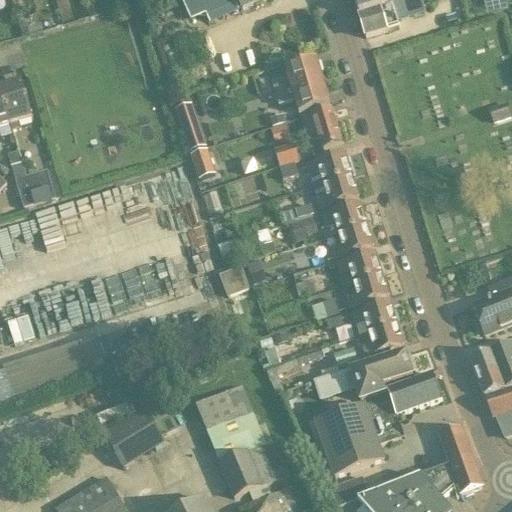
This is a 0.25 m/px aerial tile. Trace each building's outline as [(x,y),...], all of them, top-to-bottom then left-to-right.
[(238,13),(232,0),(191,0),(183,4),(192,22),(206,16),(210,25),(238,13)] [(237,0),(242,12),(269,0),(237,0)] [(380,13),(392,9),(389,0),(351,0),(364,40),(386,34),(380,13)] [(391,0),(399,23),(413,19),(406,0),(391,0)] [(505,0),(503,0),(487,3),(489,15),(508,11),(505,0)] [(97,10),(86,13),(89,21),(99,18),(97,10)] [(41,26),(28,30),(30,38),(43,34),(41,26)] [(330,108),(323,86),(316,62),(285,72),(290,86),(274,91),(279,108),(295,103),(299,117),(330,108)] [(13,135),(21,133),(19,126),(32,122),(22,86),(1,92),(11,128),(13,135)] [(0,138),(0,139),(0,138),(0,131),(11,128),(1,92),(0,91),(0,138)] [(493,125),(509,121),(505,109),(489,113),(493,125)] [(312,120),(302,123),(309,144),(319,141),(322,153),(341,147),(331,113),(312,118),(312,120)] [(273,131),(285,127),(283,120),(271,124),(273,131)] [(198,124),(181,130),(190,156),(207,150),(198,124)] [(294,148),(275,154),(280,171),(299,165),(294,148)] [(216,178),(208,154),(191,159),(199,184),(216,178)] [(323,189),(351,180),(345,159),(306,170),(310,181),(313,191),(323,189)] [(254,164),(241,168),(245,179),(257,175),(254,164)] [(283,183),(298,179),(294,167),(280,172),(283,183)] [(48,174),(16,183),(24,212),(64,200),(60,188),(58,189),(54,174),(48,175),(48,174)] [(313,191),(316,203),(319,213),(358,201),(351,180),(323,189),(313,191)] [(324,242),(338,238),(366,229),(365,225),(360,208),(322,220),(325,230),(321,231),(324,242)] [(313,217),(311,209),(296,213),(298,221),(313,217)] [(294,247),(310,243),(308,238),(318,236),(314,221),(289,229),(294,247)] [(341,249),(331,252),(334,262),(372,250),(366,229),(338,238),(341,249)] [(267,233),(257,236),(260,246),(271,243),(267,233)] [(260,246),(259,247),(263,259),(276,255),(272,243),(271,243),(260,246)] [(231,244),(218,248),(224,267),(238,262),(231,244)] [(352,286),(353,287),(381,279),(375,258),(337,269),(343,289),(352,286)] [(267,284),(259,264),(247,269),(254,289),(267,284)] [(484,267),(479,269),(485,284),(490,283),(484,267)] [(228,300),(248,292),(240,272),(220,280),(228,300)] [(356,299),(346,302),(349,311),(387,300),(381,279),(353,287),(356,299)] [(500,299),(472,310),(484,340),(511,328),(511,281),(495,288),(500,299)] [(312,285),(296,290),(299,302),(316,297),(312,285)] [(324,308),(328,322),(338,319),(334,305),(324,308)] [(367,337),(396,328),(390,307),(352,319),(355,329),(358,340),(367,337)] [(317,325),(328,322),(324,308),(313,312),(317,325)] [(341,320),(326,324),(328,333),(344,329),(341,320)] [(403,349),(396,328),(367,337),(358,340),(361,351),(364,361),(403,349)] [(285,336),(274,339),(276,346),(286,343),(285,336)] [(511,345),(469,363),(484,399),(511,390),(511,345)] [(272,349),(258,355),(266,373),(280,367),(272,349)] [(297,361),(299,369),(324,360),(321,352),(297,361)] [(334,357),(338,370),(357,365),(354,352),(334,357)] [(405,358),(315,386),(320,403),(351,393),(350,391),(355,390),(360,405),(384,397),(381,389),(412,380),(411,375),(414,374),(410,361),(406,362),(405,358)] [(300,370),(299,369),(296,361),(280,367),(266,373),(270,383),(300,370)] [(0,413),(15,409),(13,401),(4,375),(0,376),(0,413)] [(401,428),(396,429),(393,422),(442,404),(433,378),(386,395),(388,402),(365,410),(364,409),(315,426),(335,482),(384,465),(378,450),(400,442),(405,441),(401,428)] [(511,390),(484,399),(493,421),(498,420),(504,441),(511,438),(511,390)] [(197,409),(221,468),(269,448),(273,447),(265,426),(257,429),(242,391),(197,409)] [(146,415),(105,440),(126,474),(166,449),(146,415)] [(449,469),(457,491),(460,499),(483,491),(461,430),(438,439),(449,469)] [(234,502),(283,483),(269,448),(221,468),(234,502)] [(447,511),(441,504),(457,491),(449,469),(368,500),(358,505),(364,511),(447,511)] [(336,511),(338,511),(358,505),(368,500),(361,482),(330,494),(336,511)] [(125,511),(107,483),(59,511),(125,511)] [(297,511),(287,491),(240,511),(297,511)] [(210,511),(205,503),(187,511),(210,511)]
